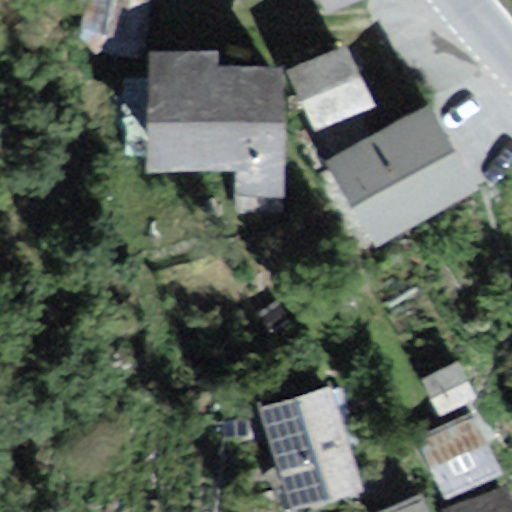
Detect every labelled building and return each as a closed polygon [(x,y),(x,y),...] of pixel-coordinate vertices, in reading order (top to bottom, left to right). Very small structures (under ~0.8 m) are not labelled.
[(323,0),(332,17),(366,0),(323,0)] [(345,42),(292,67),(321,129),(374,104),(345,42)] [(283,207),(280,68),(216,69),(216,52),(145,53),(148,181),(236,179),(237,208),(283,207)] [(425,105),(330,165),(383,250),(479,190),(425,105)] [(448,377),(468,416),(507,396),(487,357),(448,377)] [(353,511),(401,496),(363,384),(294,408),(329,511),(353,511)] [(511,427),(506,415),(450,439),(475,498),(511,481),(511,427)] [(511,511),(511,494),(481,508),(482,511),(511,511)] [(469,511),(462,496),(428,511),(469,511)]
